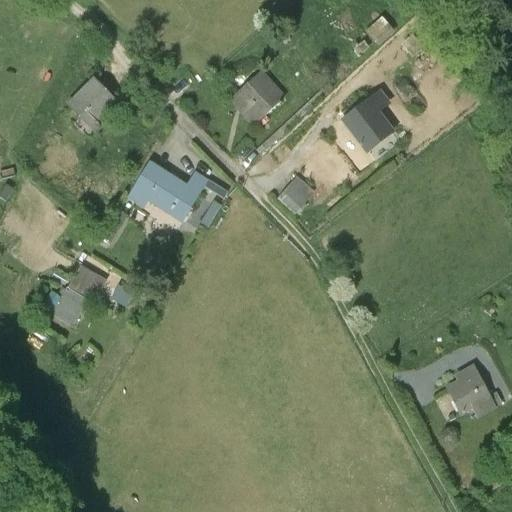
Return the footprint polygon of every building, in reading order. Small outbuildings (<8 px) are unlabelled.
[(284,98),(262,75),(255,82),(253,79),(229,101),(253,126),(277,104),(280,107),(282,105),(280,102),(284,98)] [(115,105),(93,83),(68,108),(90,130),(115,105)] [(379,93),(343,122),(367,152),(392,132),(378,114),(389,105),(379,93)] [(190,182),(153,159),(127,201),(140,209),(144,203),(146,204),(148,200),(182,221),(206,183),(194,176),(190,182)] [(297,178),(276,199),(294,217),(314,196),(297,178)] [(108,282),(80,267),(53,314),(73,325),(88,299),(96,304),(108,282)] [(450,388),(447,390),(461,414),(463,413),(462,412),(470,408),(488,398),(472,368),(464,373),(468,380),(450,389),(450,388)] [(488,398),(470,408),(476,418),(494,408),(488,398)]
